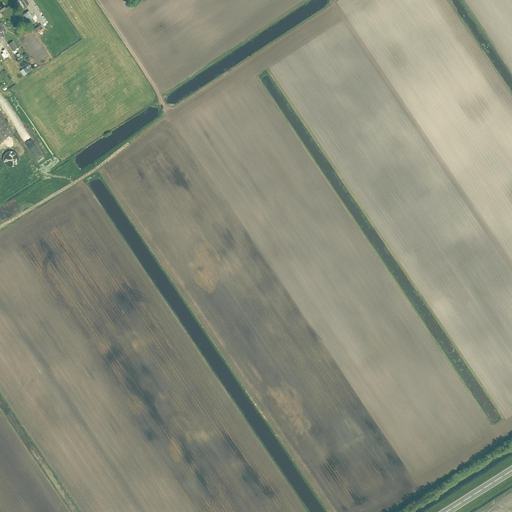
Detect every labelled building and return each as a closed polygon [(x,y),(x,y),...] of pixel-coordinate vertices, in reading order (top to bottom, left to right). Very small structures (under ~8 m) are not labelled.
[(29,25),(34,21),(26,10),(21,14),(29,25)] [(41,24),(33,29),(35,32),(43,27),(41,24)] [(13,41),(8,44),(12,51),(17,48),(13,41)] [(4,48),(0,50),(0,51),(3,58),(8,55),(4,48)] [(30,64),(23,69),(27,74),(31,71),(30,68),(32,66),(30,64)] [(0,141),(13,132),(0,111),(0,141)] [(35,158),(41,155),(37,147),(31,151),(35,158)] [(3,156),(3,159),(3,160),(4,162),(4,163),(5,164),(6,165),(8,166),(9,167),(11,167),(12,167),(15,166),(16,165),(17,164),(18,163),(19,161),(19,160),(19,159),(19,157),(19,156),(18,154),(17,153),(16,152),(15,151),(13,151),(11,150),(10,150),(8,151),(7,151),(5,153),(4,154),(4,155),(3,156)]
